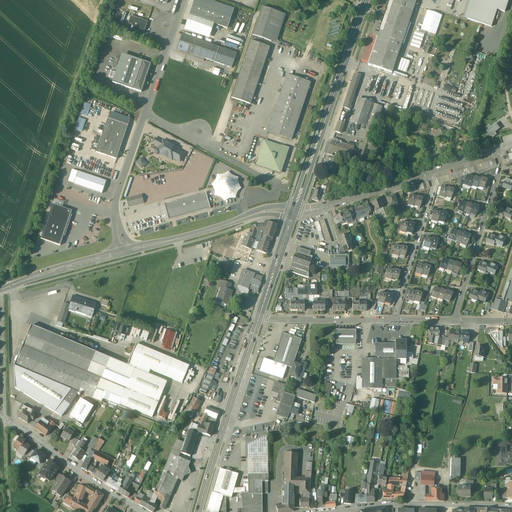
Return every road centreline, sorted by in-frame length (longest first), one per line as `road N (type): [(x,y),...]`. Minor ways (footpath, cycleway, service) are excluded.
road 1 (track): [(3,288),(101,0)]
road 2 (primary): [(295,207),(366,0)]
road 3 (primary): [(198,511),(258,318)]
road 4 (secondary): [(323,511),(511,506)]
road 5 (residential): [(453,320),(500,166),(495,148)]
road 6 (tertiary): [(144,511),(4,417)]
road 7 (residential): [(393,320),(433,187),(428,171)]
road 8 (residential): [(125,252),(115,205),(146,114)]
road 9 (residential): [(258,318),(393,320)]
road 10 (residential): [(4,417),(3,288)]
road 11 (secondary): [(3,288),(125,252)]
